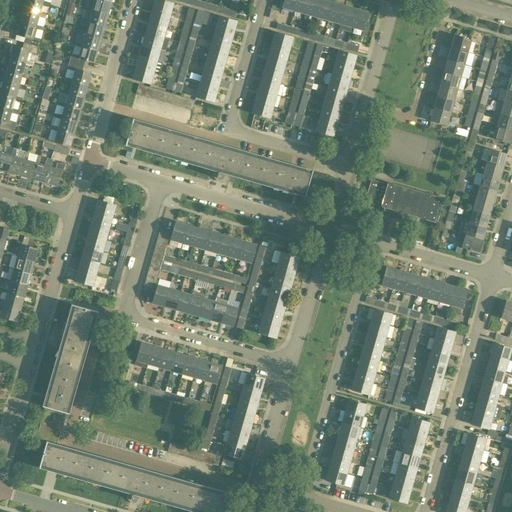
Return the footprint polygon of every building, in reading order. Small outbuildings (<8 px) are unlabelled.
[(39,13),(42,5),(42,3),(33,0),(26,0),(23,10),(39,15),(38,17),(46,19),(47,15),(39,13)] [(94,0),(92,7),(92,10),(108,14),(111,2),(103,0),(94,0)] [(162,0),(154,0),(152,10),(170,15),(173,3),(162,0)] [(202,8),(204,2),(196,0),(192,0),(191,5),(202,8)] [(293,11),(296,0),(283,0),(282,8),(293,11)] [(296,0),(293,11),(305,14),(309,0),(296,0)] [(309,0),(305,14),(317,18),(321,0),(309,0)] [(323,0),(321,0),(317,18),(328,21),(333,3),(323,0)] [(214,11),(216,5),(204,2),(202,8),(214,11)] [(333,3),(328,21),(340,24),(345,6),(333,3)] [(225,15),(227,9),(216,5),(214,11),(225,15)] [(91,11),(89,19),(88,22),(104,26),(108,14),(92,10),(92,7),(85,6),(84,9),(91,11)] [(225,15),(237,18),(240,8),(232,6),(231,10),(227,9),(225,15)] [(345,6),(340,24),(351,28),(356,9),(345,6)] [(194,9),(188,7),(185,19),(191,21),(194,9)] [(356,9),(351,28),(363,31),(368,13),(356,9)] [(20,22),(35,27),(36,27),(35,29),(43,30),(44,27),(36,25),(38,17),(39,15),(23,10),(20,22)] [(170,15),(152,10),(148,21),(166,26),(170,15)] [(200,23),(203,24),(207,12),(197,10),(194,22),(200,23)] [(269,18),(275,20),(278,12),(271,10),(269,18)] [(64,21),(72,22),(73,16),(66,14),(64,21)] [(215,28),(233,33),(236,21),(218,16),(215,28)] [(87,25),(85,31),(85,34),(101,38),(104,26),(88,22),(89,19),(81,18),(80,23),(87,25)] [(191,21),(185,19),(182,31),(188,32),(191,21)] [(166,26),(148,21),(145,33),(163,38),(166,26)] [(35,27),(20,22),(16,34),(25,37),(24,42),(38,46),(43,30),(35,29),(36,27),(35,27)] [(190,33),(196,35),(200,23),(194,22),(190,33)] [(275,29),(283,32),(287,33),(289,27),(277,24),(275,29)] [(289,27),(287,33),(299,36),(300,31),(289,27)] [(212,39),(230,44),(233,33),(215,28),(212,39)] [(84,35),(82,43),(81,45),(97,50),(101,38),(85,34),(85,31),(78,30),(77,34),(84,35)] [(188,32),(182,31),(178,42),(184,44),(188,32)] [(300,31),(299,36),(310,39),(312,34),(300,31)] [(271,44),(289,49),(293,37),(275,32),(271,44)] [(163,38),(145,33),(142,44),(160,49),(163,38)] [(187,45),(193,46),(196,35),(190,33),(187,45)] [(312,34),(310,39),(322,43),(323,37),(312,34)] [(467,52),(470,40),(453,35),(450,48),(467,52)] [(322,43),(333,46),(335,40),(331,39),(324,37),(323,37),(322,43)] [(208,51),(226,56),(230,44),(212,39),(208,51)] [(335,40),(333,46),(345,49),(347,43),(335,40)] [(26,60),(28,52),(36,54),(38,46),(24,42),(22,48),(13,45),(10,58),(25,62),(25,64),(32,66),(33,62),(26,60)] [(85,60),(94,62),(97,50),(81,45),(82,43),(74,42),(73,45),(81,48),(78,55),(71,54),(69,61),(83,65),(85,60)] [(184,44),(178,42),(175,54),(181,55),(184,44)] [(314,43),(309,42),(305,54),(310,55),(314,43)] [(358,47),(351,45),(347,43),(345,49),(357,52),(358,47)] [(160,49),(142,44),(138,56),(156,61),(160,49)] [(268,55),(286,61),(289,49),(271,44),(268,55)] [(323,46),(317,44),(313,56),(319,58),(321,52),(323,46)] [(184,56),(190,58),(193,46),(187,45),(184,56)] [(463,65),(467,52),(450,48),(446,60),(463,65)] [(485,49),(483,57),(489,59),(491,51),(485,49)] [(334,62),(353,67),(356,55),(338,50),(334,62)] [(205,62),(223,67),(226,56),(208,51),(205,62)] [(500,53),(494,51),(491,59),(498,61),(500,53)] [(181,55),(175,54),(172,65),(178,67),(181,55)] [(302,65),(307,67),(310,55),(305,54),(302,65)] [(265,67),(283,72),(286,61),(268,55),(265,67)] [(156,61),(138,56),(135,67),(153,73),(156,61)] [(181,68),(186,69),(190,58),(184,56),(181,68)] [(319,58),(313,56),(310,67),(316,69),(319,58)] [(22,72),(25,64),(25,62),(10,58),(6,70),(22,74),(21,77),(29,78),(30,74),(22,72)] [(498,61),(491,59),(488,72),(494,73),(498,61)] [(460,77),(463,65),(446,60),(443,72),(460,77)] [(74,71),(72,79),(71,81),(87,86),(91,73),(82,71),(83,65),(69,61),(67,61),(65,68),(74,71)] [(488,63),(482,61),(479,69),(485,71),(488,63)] [(202,74),(220,79),(223,67),(205,62),(202,74)] [(353,67),(334,62),(331,73),(349,79),(353,67)] [(178,67),(172,65),(169,77),(174,79),(178,67)] [(299,77),(304,78),(307,67),(302,65),(299,77)] [(153,73),(135,67),(132,79),(150,84),(153,73)] [(261,79),(279,84),(283,72),(265,67),(261,79)] [(316,69),(310,67),(307,79),(313,81),(316,69)] [(177,79),(183,81),(186,69),(181,68),(177,79)] [(476,81),(482,83),(485,71),(479,69),(476,81)] [(19,84),(21,77),(22,74),(6,70),(3,82),(19,86),(18,89),(25,90),(27,86),(19,84)] [(456,89),(460,77),(443,72),(439,84),(456,89)] [(484,83),(487,84),(491,85),(494,73),(488,72),(484,83)] [(349,79),(331,73),(328,85),(346,90),(349,79)] [(198,85),(216,90),(220,79),(202,74),(198,85)] [(71,83),(68,91),(68,93),(84,98),(87,86),(71,81),(72,79),(64,77),(63,81),(71,83)] [(171,90),(173,82),(174,79),(169,77),(165,89),(171,90)] [(295,88),(301,90),(304,78),(299,77),(295,88)] [(176,83),(174,91),(180,93),(183,81),(177,79),(176,83)] [(258,90),(276,95),(279,84),(261,79),(258,90)] [(313,81),(307,79),(303,90),(309,92),(313,81)] [(472,93),(478,95),(482,83),(476,81),(472,93)] [(16,96),(18,89),(19,86),(3,82),(0,91),(0,93),(15,98),(14,100),(22,102),(23,98),(16,96)] [(141,96),(144,86),(138,84),(135,94),(141,96)] [(453,101),(456,89),(439,84),(436,96),(453,101)] [(216,90),(198,85),(195,97),(213,102),(216,90)] [(346,90),(328,85),(325,97),(343,102),(346,90)] [(146,97),(149,87),(144,86),(141,96),(146,97)] [(152,99),(155,89),(149,87),(146,97),(152,99)] [(292,100),(297,101),(301,90),(295,88),(292,100)] [(489,90),(483,88),(481,96),(487,98),(489,90)] [(67,95),(65,103),(64,105),(80,110),(84,98),(68,93),(68,91),(61,89),(60,93),(67,95)] [(158,101),(161,90),(155,89),(152,99),(158,101)] [(163,102),(166,92),(161,90),(158,101),(163,102)] [(255,102),(273,107),(276,95),(258,90),(255,102)] [(309,92),(303,90),(300,102),(306,104),(309,92)] [(511,91),(506,90),(503,102),(511,104),(511,91)] [(169,104),(172,94),(166,92),(163,102),(169,104)] [(12,108),(14,100),(15,98),(0,93),(0,106),(12,110),(11,112),(19,114),(20,111),(12,108)] [(469,106),(475,107),(478,95),(472,93),(469,106)] [(175,105),(178,95),(172,94),(169,104),(175,105)] [(180,107),(183,97),(178,95),(175,105),(180,107)] [(449,113),(453,101),(436,96),(433,108),(449,113)] [(487,98),(481,96),(477,108),(484,110),(487,98)] [(186,109),(189,98),(183,97),(180,107),(186,109)] [(343,102),(325,97),(321,108),(339,113),(343,102)] [(192,110),(194,100),(189,98),(186,109),(192,110)] [(297,101),(292,100),(289,111),(294,113),(297,101)] [(64,107),(61,115),(61,117),(77,122),(80,110),(64,105),(65,103),(57,101),(56,105),(64,107)] [(273,107),(255,102),(251,113),(269,119),(273,107)] [(306,104),(300,102),(297,114),(303,115),(306,104)] [(511,104),(503,102),(499,114),(511,117),(511,104)] [(9,120),(11,112),(12,110),(0,106),(0,120),(1,120),(0,124),(0,126),(14,130),(16,122),(9,120)] [(466,118),(471,119),(475,107),(469,106),(466,118)] [(339,113),(321,108),(318,120),(336,125),(339,113)] [(433,108),(429,121),(446,126),(449,113),(433,108)] [(484,110),(477,108),(474,120),(480,122),(484,110)] [(285,123),(291,125),(293,117),(294,113),(289,111),(288,115),(285,123)] [(57,129),(73,134),(77,122),(61,117),(61,115),(54,113),(53,116),(60,118),(58,127),(57,129)] [(296,118),(295,117),(293,117),(291,125),(300,127),(302,120),(302,119),(303,115),(297,114),(296,118)] [(511,117),(499,114),(496,126),(511,130),(511,117)] [(466,137),(466,136),(471,119),(466,118),(462,130),(455,128),(454,133),(466,137)] [(336,125),(318,120),(315,132),(333,137),(336,125)] [(472,128),(471,132),(469,137),(475,139),(480,122),(474,120),(472,128)] [(305,194),(311,173),(131,121),(125,142),(215,168),(212,177),(229,181),(231,173),(305,194)] [(70,146),(73,134),(57,129),(58,127),(51,125),(50,129),(57,131),(54,141),(70,146)] [(511,133),(511,130),(496,126),(492,139),(509,144),(511,133)] [(464,155),(470,157),(475,139),(469,137),(464,155)] [(69,149),(55,145),(53,151),(67,155),(69,149)] [(11,156),(3,153),(1,153),(0,154),(0,169),(8,172),(13,156),(15,157),(17,149),(13,148),(11,156)] [(486,162),(503,167),(507,154),(490,149),(486,162)] [(23,159),(15,157),(13,156),(8,172),(20,175),(25,160),(27,160),(29,153),(25,151),(23,159)] [(20,175),(32,179),(37,163),(39,164),(41,156),(37,155),(35,163),(27,160),(25,160),(20,175)] [(462,163),(468,165),(470,157),(464,155),(462,163)] [(32,179),(44,182),(48,166),(51,167),(53,159),(41,156),(39,164),(37,163),(32,179)] [(63,170),(75,174),(76,170),(64,167),(65,163),(61,162),(60,164),(57,163),(55,168),(51,167),(48,166),(44,182),(56,186),(61,170),(63,170)] [(503,167),(486,162),(482,174),(499,179),(503,167)] [(463,181),(466,173),(459,172),(457,180),(463,181)] [(499,179),(482,174),(479,186),(496,191),(499,179)] [(417,217),(422,219),(436,223),(443,198),(387,182),(387,183),(371,179),(362,210),(415,225),(417,217)] [(460,194),(462,194),(466,182),(463,181),(457,180),(454,192),(460,193),(460,194)] [(496,191),(479,186),(475,198),(492,203),(496,191)] [(456,206),(460,194),(460,193),(454,192),(450,204),(456,206)] [(492,203),(475,198),(472,210),(489,215),(492,203)] [(116,205),(97,200),(94,212),(112,217),(116,205)] [(448,212),(454,214),(456,206),(450,204),(448,212)] [(136,219),(139,211),(133,210),(131,217),(136,219)] [(489,215),(472,210),(468,222),(485,227),(489,215)] [(112,217),(94,212),(91,223),(109,228),(112,217)] [(447,238),(452,222),(446,220),(441,236),(447,238)] [(182,243),(187,225),(175,221),(170,239),(170,240),(169,245),(180,248),(181,243),(182,243)] [(134,227),(119,222),(116,230),(132,235),(134,227)] [(485,227),(468,222),(465,234),(482,239),(485,227)] [(109,228),(91,223),(87,235),(106,240),(109,228)] [(187,225),(182,243),(193,246),(198,228),(187,225)] [(3,228),(0,238),(6,240),(9,230),(3,228)] [(169,236),(170,231),(160,228),(159,233),(169,236)] [(198,228),(193,246),(205,249),(210,231),(198,228)] [(210,231),(205,249),(216,253),(221,235),(210,231)] [(167,242),(169,236),(159,233),(157,239),(167,242)] [(465,235),(464,234),(458,233),(456,240),(459,245),(461,246),(460,247),(465,248),(465,249),(471,251),(471,250),(479,252),(482,240),(482,239),(465,234),(465,235)] [(17,256),(34,261),(37,249),(32,247),(35,238),(25,235),(22,245),(20,244),(17,256)] [(106,240),(87,235),(84,246),(102,251),(106,240)] [(221,235),(216,253),(228,256),(233,238),(221,235)] [(129,246),(131,238),(125,237),(123,244),(129,246)] [(233,238),(228,256),(239,259),(244,241),(233,238)] [(165,248),(167,242),(157,239),(155,245),(165,248)] [(244,241),(239,259),(251,263),(256,245),(244,241)] [(164,253),(165,248),(155,245),(154,250),(164,253)] [(259,245),(257,253),(256,258),(262,259),(265,247),(259,245)] [(102,251),(84,246),(81,258),(99,263),(102,251)] [(162,259),(164,253),(154,250),(152,256),(162,259)] [(277,264),(295,269),(299,257),(281,252),(277,264)] [(165,255),(163,261),(164,261),(172,263),(173,257),(165,255)] [(34,261),(17,256),(13,268),(30,273),(34,261)] [(161,264),(162,259),(152,256),(150,262),(161,264)] [(99,263),(81,258),(77,269),(96,274),(99,263)] [(177,258),(175,264),(187,267),(189,261),(177,258)] [(262,259),(256,258),(252,269),(258,271),(262,259)] [(189,261),(187,267),(199,271),(200,265),(189,261)] [(159,270),(161,264),(150,262),(149,267),(159,270)] [(163,263),(161,270),(169,272),(171,266),(163,263)] [(295,269),(277,264),(274,275),(292,280),(295,269)] [(200,265),(199,271),(210,274),(212,268),(200,265)] [(157,276),(159,270),(149,267),(147,273),(157,276)] [(184,277),(186,270),(175,267),(173,273),(184,277)] [(392,288),(397,270),(385,267),(380,285),(392,288)] [(30,273),(13,268),(10,280),(27,285),(30,273)] [(212,268),(210,274),(222,277),(223,271),(212,268)] [(96,274),(77,269),(74,281),(92,286),(96,274)] [(258,271),(252,269),(249,281),(255,282),(258,271)] [(196,280),(198,273),(186,270),(184,277),(196,280)] [(397,270),(392,288),(403,291),(409,273),(397,270)] [(119,281),(121,273),(115,271),(113,279),(119,281)] [(223,271),(222,277),(233,281),(235,275),(223,271)] [(156,281),(157,276),(147,273),(146,278),(156,281)] [(208,283),(209,277),(198,273),(196,280),(208,283)] [(409,273),(403,291),(415,295),(420,277),(409,273)] [(245,284),(247,278),(235,275),(233,281),(245,284)] [(292,280),(274,275),(271,287),(289,292),(292,280)] [(219,286),(221,280),(209,277),(208,283),(219,286)] [(420,277),(415,295),(427,298),(432,280),(420,277)] [(154,287),(156,281),(146,278),(144,284),(154,287)] [(27,285),(10,280),(7,292),(23,297),(27,285)] [(231,290),(232,283),(221,280),(219,286),(231,290)] [(432,280),(427,298),(438,302),(443,283),(432,280)] [(255,282),(249,281),(246,292),(252,294),(255,282)] [(116,293),(118,285),(112,283),(110,291),(116,293)] [(242,293),(244,287),(232,283),(231,290),(242,293)] [(443,283),(438,302),(450,305),(455,287),(443,283)] [(152,293),(154,287),(144,284),(142,290),(152,293)] [(163,306),(169,288),(157,285),(151,303),(163,306)] [(289,292),(271,287),(267,298),(285,303),(289,292)] [(455,287),(450,305),(461,308),(464,299),(466,293),(467,290),(455,287)] [(175,310),(180,292),(169,288),(163,306),(175,310)] [(193,291),(192,295),(187,313),(198,316),(203,298),(204,294),(193,291)] [(23,297),(7,292),(4,300),(0,298),(0,302),(20,309),(23,297)] [(187,313),(192,295),(180,292),(175,310),(187,313)] [(252,294),(246,292),(242,304),(248,305),(252,294)] [(210,320),(215,302),(203,298),(198,316),(210,320)] [(221,323),(226,305),(221,303),(221,301),(221,300),(216,298),(215,302),(210,320),(221,323)] [(285,303),(267,298),(264,310),(282,315),(285,303)] [(374,305),(382,308),(386,309),(388,303),(384,302),(376,300),(374,305)] [(511,321),(511,302),(505,301),(500,318),(511,321)] [(0,314),(0,316),(16,321),(20,309),(0,302),(0,314)] [(388,303),(386,309),(397,312),(399,306),(388,303)] [(248,305),(242,304),(239,315),(245,317),(248,305)] [(57,329),(54,340),(53,346),(62,348),(47,398),(43,412),(64,418),(95,311),(74,305),(66,332),(57,329)] [(226,305),(221,323),(233,326),(238,308),(226,305)] [(399,306),(397,312),(409,315),(411,310),(399,306)] [(370,320),(388,325),(392,314),(373,308),(370,320)] [(282,315),(264,310),(261,321),(279,327),(282,315)] [(411,310),(409,315),(421,319),(422,313),(411,310)] [(422,313),(421,319),(432,322),(434,316),(422,313)] [(242,329),(244,321),(245,317),(239,315),(236,327),(242,329)] [(434,316),(432,322),(444,325),(445,320),(434,316)] [(413,320),(407,318),(403,330),(410,331),(413,320)] [(367,332),(385,337),(388,325),(370,320),(367,332)] [(422,322),(416,320),(412,332),(418,334),(422,322)] [(457,323),(450,321),(445,320),(444,325),(456,329),(457,323)] [(279,327),(261,321),(258,333),(276,338),(279,327)] [(434,338),(452,343),(455,332),(437,327),(434,338)] [(400,341),(406,343),(410,331),(403,330),(400,341)] [(363,343),(382,349),(385,337),(367,332),(363,343)] [(418,334),(412,332),(409,344),(415,346),(418,334)] [(496,334),(494,340),(506,343),(508,337),(496,334)] [(452,343),(434,338),(430,350),(448,355),(452,343)] [(397,353),(403,355),(406,343),(400,341),(397,353)] [(147,364),(152,346),(141,342),(135,360),(134,365),(146,368),(147,364)] [(490,354),(508,360),(511,348),(493,342),(490,354)] [(360,355),(378,360),(382,349),(363,343),(360,355)] [(415,346),(409,344),(406,356),(412,357),(415,346)] [(159,367),(164,349),(152,346),(147,364),(159,367)] [(170,370),(175,352),(164,349),(159,367),(170,370)] [(448,355),(430,350),(427,362),(445,367),(448,355)] [(182,373),(187,356),(175,352),(170,370),(182,373)] [(394,364),(400,366),(403,355),(397,353),(394,364)] [(508,360),(490,354),(486,366),(505,371),(508,360)] [(357,366),(375,372),(378,360),(360,355),(357,366)] [(193,377),(199,359),(187,356),(182,373),(193,377)] [(412,357),(406,356),(402,367),(409,369),(412,357)] [(205,380),(210,362),(199,359),(193,377),(205,380)] [(210,362),(205,380),(217,383),(222,366),(210,362)] [(445,367),(427,362),(424,373),(442,378),(445,367)] [(225,366),(222,374),(221,378),(227,380),(228,376),(230,368),(225,366)] [(354,378),(372,383),(375,372),(357,366),(354,378)] [(505,371),(486,366),(483,377),(501,383),(505,371)] [(409,369),(402,367),(399,378),(405,380),(409,369)] [(399,370),(392,368),(390,376),(397,378),(399,370)] [(243,384),(261,390),(264,378),(247,373),(243,384)] [(442,378),(424,373),(421,385),(438,390),(442,378)] [(387,387),(393,389),(397,378),(390,376),(387,387)] [(501,383),(483,377),(480,389),(498,394),(501,383)] [(218,390),(224,391),(227,380),(221,378),(218,390)] [(372,383),(354,378),(350,390),(368,395),(372,383)] [(405,380),(399,378),(396,390),(402,392),(405,380)] [(129,381),(128,387),(140,391),(141,385),(129,381)] [(240,396),(258,401),(261,390),(243,384),(240,396)] [(151,394),(153,388),(141,385),(140,391),(151,394)] [(438,390),(421,385),(417,396),(435,401),(438,390)] [(384,399),(390,401),(393,389),(387,387),(384,399)] [(163,397),(164,391),(153,388),(151,394),(163,397)] [(498,394),(480,389),(476,401),(495,406),(498,394)] [(215,401),(221,403),(224,391),(218,390),(215,401)] [(392,402),(399,404),(402,392),(396,390),(392,402)] [(174,400),(176,395),(164,391),(163,397),(174,400)] [(199,401),(200,397),(189,394),(188,398),(187,398),(186,404),(197,407),(199,401)] [(186,404),(187,398),(176,395),(174,400),(186,404)] [(237,408),(254,413),(258,401),(240,396),(237,408)] [(435,401),(417,396),(414,408),(432,413),(435,401)] [(344,410),(362,416),(366,404),(348,399),(344,410)] [(209,411),(211,405),(199,401),(197,407),(209,411)] [(211,413),(217,415),(221,403),(215,401),(211,413)] [(495,406),(476,401),(473,412),(492,417),(495,406)] [(233,419),(251,424),(254,413),(237,408),(233,419)] [(387,410),(381,408),(378,420),(384,422),(387,410)] [(341,422),(359,427),(362,416),(344,410),(341,422)] [(396,412),(390,411),(387,423),(392,424),(396,412)] [(35,440),(45,443),(56,446),(60,433),(62,426),(64,418),(43,412),(35,440)] [(492,417),(473,412),(470,424),(488,429),(492,417)] [(208,424),(214,426),(217,415),(211,413),(208,424)] [(408,429),(426,434),(429,422),(411,417),(408,429)] [(230,431),(248,436),(251,424),(233,419),(230,431)] [(375,432),(380,433),(384,422),(378,420),(375,432)] [(338,434),(356,439),(359,427),(341,422),(338,434)] [(392,424),(387,423),(384,434),(389,436),(392,424)] [(205,436),(211,438),(214,426),(208,424),(205,436)] [(426,434),(408,429),(405,440),(423,445),(426,434)] [(227,442),(245,447),(248,436),(230,431),(227,442)] [(371,443),(377,445),(380,433),(375,432),(371,443)] [(464,445),(482,450),(486,438),(467,433),(464,445)] [(335,445),(353,450),(356,439),(338,434),(335,445)] [(389,436),(384,434),(380,446),(386,447),(389,436)] [(205,436),(201,448),(207,450),(211,438),(205,436)] [(423,445),(405,440),(401,452),(419,457),(423,445)] [(174,442),(171,453),(177,454),(180,444),(174,442)] [(245,447),(227,442),(223,454),(241,459),(245,447)] [(207,511),(220,511),(225,494),(142,471),(56,446),(45,443),(39,464),(48,467),(53,468),(59,470),(122,488),(129,490),(126,499),(134,501),(143,503),(145,494),(151,496),(207,511)] [(368,455),(374,456),(377,445),(371,443),(368,455)] [(507,457),(511,445),(505,443),(505,444),(502,455),(507,457)] [(180,444),(177,454),(183,456),(186,446),(180,444)] [(331,457),(349,462),(353,450),(335,445),(331,457)] [(482,450),(464,445),(461,456),(479,461),(482,450)] [(186,446),(183,456),(189,458),(192,448),(186,446)] [(386,447),(380,446),(377,457),(383,459),(386,447)] [(195,459),(198,449),(192,448),(189,458),(195,459)] [(201,461),(203,451),(198,449),(195,459),(201,461)] [(203,451),(201,461),(206,463),(209,453),(203,451)] [(419,457),(401,452),(398,463),(416,468),(419,457)] [(209,453),(206,463),(212,464),(215,454),(209,453)] [(215,454),(212,464),(218,466),(221,456),(215,454)] [(365,466),(370,468),(374,456),(368,455),(365,466)] [(507,457),(502,455),(498,467),(504,468),(507,457)] [(479,461),(461,456),(457,468),(476,473),(479,461)] [(328,468),(346,473),(349,462),(331,457),(328,468)] [(383,459),(377,457),(374,469),(379,470),(383,459)] [(235,461),(223,458),(221,465),(233,468),(235,461)] [(416,468),(398,463),(395,475),(413,480),(416,468)] [(362,478),(367,479),(370,468),(365,466),(362,478)] [(495,478),(501,480),(504,468),(498,467),(497,467),(495,466),(494,466),(493,469),(491,477),(495,478)] [(346,473),(328,468),(325,480),(343,485),(346,473)] [(476,473),(457,468),(454,479),(472,484),(476,473)] [(379,470),(374,469),(370,480),(376,482),(379,470)] [(413,480),(395,475),(392,486),(410,491),(413,480)] [(366,483),(367,479),(362,478),(357,494),(363,496),(365,491),(364,491),(366,483)] [(501,480),(495,478),(492,490),(498,492),(501,480)] [(472,484),(454,479),(451,491),(469,496),(472,484)] [(364,491),(365,491),(373,494),(376,482),(370,480),(369,484),(366,483),(364,491)] [(410,491),(392,486),(388,498),(406,503),(410,491)] [(498,492),(492,490),(488,501),(494,503),(498,492)] [(469,496),(451,491),(448,502),(466,507),(469,496)] [(491,511),(494,503),(488,501),(485,511),(491,511)] [(464,511),(466,507),(448,502),(444,511),(464,511)]
